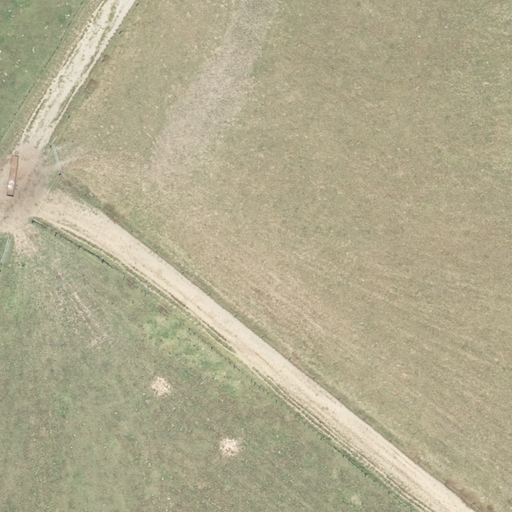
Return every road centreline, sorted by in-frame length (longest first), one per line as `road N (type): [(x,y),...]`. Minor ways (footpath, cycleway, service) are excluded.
road 1 (track): [(18,181),(162,269),(455,511)]
road 2 (track): [(129,0),(0,211)]
